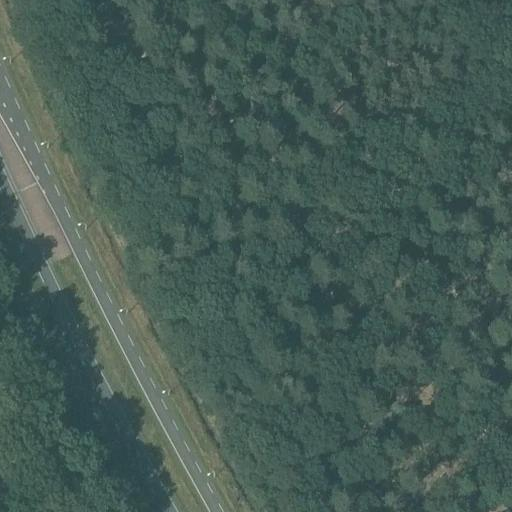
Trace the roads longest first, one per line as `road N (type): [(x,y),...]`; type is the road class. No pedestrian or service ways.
road 1 (primary): [(219,511),(80,255),(0,73)]
road 2 (primary): [(0,168),(174,511)]
road 3 (track): [(511,223),(243,0)]
